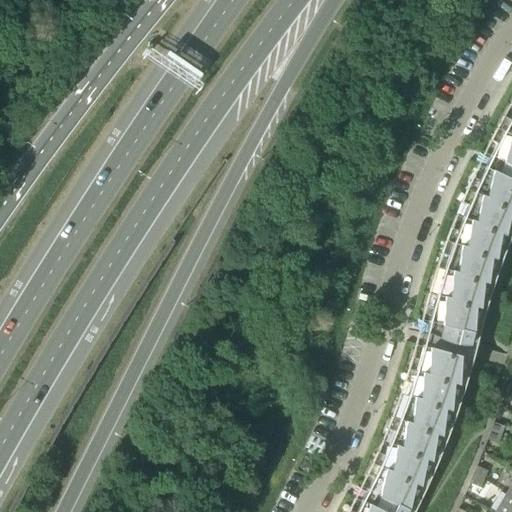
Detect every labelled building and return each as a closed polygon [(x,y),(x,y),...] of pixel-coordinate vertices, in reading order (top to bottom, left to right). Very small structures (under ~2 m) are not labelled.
[(511,114),(504,128),(497,142),(489,157),(483,169),(477,183),(470,198),(464,212),(458,227),(452,242),(447,257),(442,272),(437,287),(433,303),(428,318),(425,332),(427,333),(429,335),(433,338),(437,340),(441,342),(445,344),(449,345),(453,346),(458,347),(462,347),(467,347),(470,335),(471,335),(475,319),(480,303),(485,285),(490,287),(491,288),(500,261),(509,238),(508,237),(508,238),(504,236),(507,227),(511,216),(511,114)] [(405,511),(406,511),(413,498),(420,484),(429,463),(433,465),(435,466),(440,453),(445,439),(448,432),(452,423),(455,413),(454,413),(449,411),(454,397),(458,383),(462,369),(465,359),(422,348),(422,347),(421,347),(419,355),(415,370),(410,385),(405,399),(400,413),(397,422),(391,436),(385,450),(379,464),(372,478),(365,492),(355,511),(405,511)] [(511,386),(508,384),(503,392),(511,398),(511,386)] [(492,423),(489,432),(500,436),(503,428),(492,423)] [(500,436),(489,432),(486,441),(497,445),(500,436)] [(475,467),(472,476),(482,480),(486,472),(475,467)] [(482,480),(472,476),(468,484),(479,489),(482,480)] [(511,511),(511,498),(505,495),(494,511),(511,511)]
